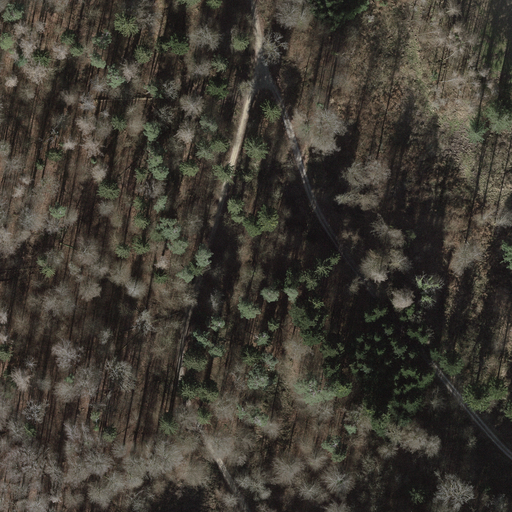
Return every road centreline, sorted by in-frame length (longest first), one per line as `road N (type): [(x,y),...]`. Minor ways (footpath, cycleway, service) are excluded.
road 1 (track): [(251,511),(188,405),(179,368),(260,67),(253,0)]
road 2 (track): [(511,454),(317,205),(260,67)]
